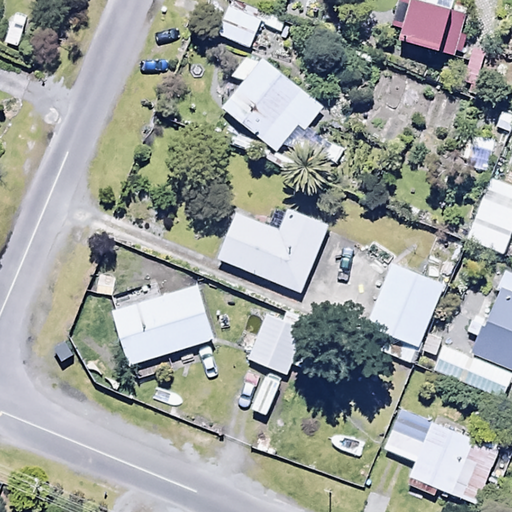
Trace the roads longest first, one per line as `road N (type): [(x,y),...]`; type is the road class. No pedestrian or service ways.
road 1 (residential): [(136,0),(0,336)]
road 2 (residential): [(0,417),(229,511)]
